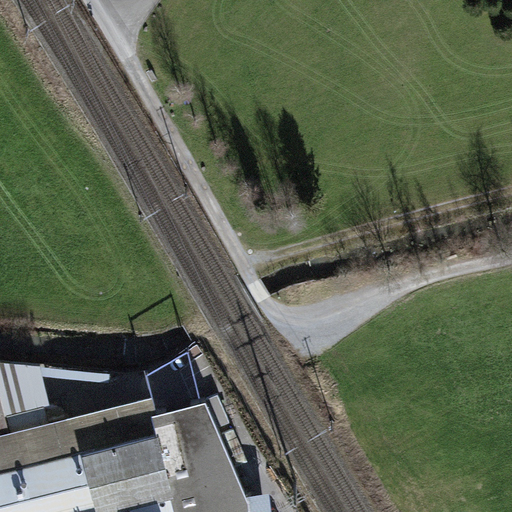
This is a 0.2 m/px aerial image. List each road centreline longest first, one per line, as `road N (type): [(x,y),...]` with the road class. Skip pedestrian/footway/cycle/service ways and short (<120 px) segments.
road 1 (track): [(511,260),(287,315),(261,294),(241,261),(113,27)]
road 2 (unknown): [(241,261),(511,191)]
